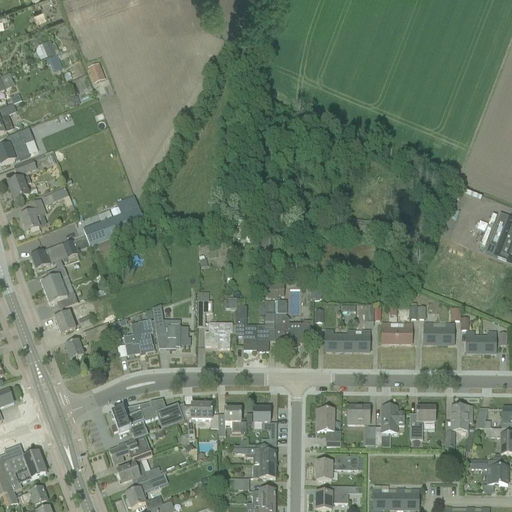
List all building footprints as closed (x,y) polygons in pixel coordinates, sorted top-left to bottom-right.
[(34,15),(37,23),(47,19),(44,11),(34,15)] [(42,47),(47,59),(59,55),(56,46),(52,48),(50,43),(42,47)] [(50,66),(53,75),(63,71),(57,58),(46,63),(47,67),(50,66)] [(88,71),(94,87),(105,82),(99,66),(88,71)] [(0,105),(0,94),(5,93),(15,88),(11,81),(16,79),(14,75),(10,77),(10,76),(0,80),(0,105)] [(10,101),(13,107),(21,104),(19,98),(10,101)] [(70,101),(73,110),(82,106),(79,98),(70,101)] [(0,137),(4,136),(4,135),(13,132),(11,125),(10,124),(2,128),(0,123),(0,121),(8,118),(16,115),(13,107),(2,112),(0,112),(0,137)] [(9,148),(0,151),(0,165),(1,168),(10,165),(14,163),(15,164),(29,159),(29,157),(25,147),(34,144),(28,131),(7,140),(7,141),(6,141),(9,148)] [(15,170),(18,178),(35,171),(33,164),(15,170)] [(210,170),(198,168),(197,178),(209,179),(210,170)] [(14,204),(29,199),(25,187),(31,185),(29,179),(8,187),(14,204)] [(65,200),(71,215),(75,213),(65,191),(42,201),(45,208),(65,200)] [(73,245),(76,255),(90,250),(145,229),(133,200),(117,206),(122,217),(83,232),(86,240),(73,245)] [(20,220),(26,236),(39,231),(35,221),(45,217),(40,203),(28,208),(31,215),(20,220)] [(511,220),(500,216),(485,255),(511,265),(511,220)] [(360,238),(370,238),(386,240),(387,224),(370,223),(370,224),(362,224),(362,222),(353,222),(352,237),(360,238)] [(261,259),(275,259),(275,237),(261,237),(261,259)] [(97,258),(104,275),(117,269),(111,251),(117,249),(114,242),(97,248),(100,256),(97,258)] [(43,255),(31,260),(36,273),(55,265),(61,263),(76,257),(72,245),(64,248),(63,247),(43,255)] [(199,263),(201,269),(207,268),(206,261),(205,261),(204,258),(199,259),(200,263),(199,263)] [(41,286),(46,297),(64,290),(61,284),(63,281),(67,279),(63,269),(45,276),(49,275),(51,282),(41,286)] [(275,303),(280,303),(280,299),(284,299),(284,287),(274,287),(274,288),(268,288),(268,293),(265,293),(265,302),(275,302),(275,303)] [(59,313),(78,306),(74,295),(67,298),(64,290),(46,297),(50,308),(60,304),(63,311),(59,313)] [(198,303),(198,326),(205,326),(206,316),(209,316),(209,295),(198,295),(198,303)] [(280,303),(275,303),(275,313),(275,316),(274,331),(274,345),(284,345),(284,351),(289,356),(295,351),(296,351),(296,350),(297,350),(300,347),(300,346),(309,346),(309,333),(313,333),(313,323),(305,323),(302,326),(289,326),(289,323),(290,322),(286,318),(287,318),(287,313),(287,304),(280,304),(280,303)] [(161,309),(152,312),(154,324),(155,333),(157,342),(166,342),(166,353),(176,353),(176,351),(180,351),(180,349),(190,349),(190,341),(188,341),(188,330),(180,330),(181,321),(179,321),(179,330),(164,330),(161,309)] [(451,324),(460,324),(460,311),(452,311),(451,324)] [(75,332),(68,312),(54,317),(55,320),(55,321),(61,338),(75,332)] [(259,354),(268,355),(268,345),(268,335),(244,335),(244,320),(243,320),(244,312),(236,312),(236,320),(236,328),(236,338),(244,338),(244,353),(259,353),(259,354)] [(275,316),(265,316),(265,331),(274,331),(275,316)] [(78,322),(81,330),(93,326),(90,318),(78,322)] [(109,328),(115,343),(121,341),(117,331),(127,327),(125,322),(118,325),(109,328)] [(141,337),(124,340),(126,349),(127,359),(154,354),(152,345),(150,336),(152,336),(152,334),(150,324),(139,326),(141,337)] [(220,352),(230,352),(230,335),(232,336),(232,326),(209,326),(209,335),(205,335),(204,350),(218,350),(220,350),(220,352)] [(381,347),(396,347),(397,330),(390,330),(390,326),(382,326),(381,347)] [(396,347),(411,347),(412,326),(404,326),(404,330),(397,330),(396,347)] [(424,347),(438,347),(439,331),(431,331),(432,327),(424,326),(424,347)] [(65,349),(71,364),(83,359),(81,351),(88,349),(86,345),(111,336),(112,337),(109,338),(111,345),(114,344),(115,343),(109,328),(108,329),(107,327),(82,336),(85,342),(65,349)] [(438,347),(453,348),(454,327),(445,327),(445,331),(439,331),(438,347)] [(325,354),(340,354),(340,339),(334,338),(334,334),(325,333),(325,354)] [(340,354),(354,354),(355,334),(347,334),(347,339),(340,339),(340,354)] [(354,354),(369,355),(370,334),(362,334),(362,339),(356,339),(356,334),(355,334),(354,354)] [(465,356),(480,356),(480,340),(473,340),(473,335),(466,335),(465,356)] [(480,356),(495,356),(495,336),(487,336),(487,340),(480,340),(480,356)] [(0,411),(14,406),(9,393),(0,396),(0,411)] [(162,403),(113,414),(114,417),(112,417),(116,429),(114,429),(112,434),(113,436),(118,434),(119,437),(129,433),(131,438),(132,437),(134,442),(148,437),(142,424),(145,424),(145,425),(157,420),(161,432),(163,431),(163,432),(184,424),(184,419),(184,409),(184,407),(178,409),(177,406),(165,411),(162,403)] [(188,435),(189,444),(195,443),(194,425),(195,425),(195,423),(218,424),(217,418),(211,418),(211,414),(212,414),(212,412),(211,412),(211,407),(192,407),(192,412),(184,411),(184,409),(184,419),(184,424),(184,426),(187,426),(188,435)] [(347,419),(347,423),(355,423),(355,428),(363,428),(363,423),(369,423),(369,419),(369,409),(347,409),(347,419)] [(374,451),(382,451),(382,436),(397,436),(397,428),(404,428),(404,415),(397,415),(397,409),(388,409),(388,410),(381,410),(381,430),(375,430),(375,442),(374,448),(374,451)] [(409,443),(422,443),(423,425),(434,425),(435,410),(417,410),(416,417),(410,417),(409,443)] [(451,425),(451,434),(454,434),(467,434),(467,430),(467,426),(471,426),(472,410),(451,410),(451,420),(451,425)] [(511,410),(503,411),(503,431),(511,431),(511,426),(511,425),(511,410)] [(218,424),(218,440),(225,439),(225,426),(232,426),(232,435),(246,436),(246,425),(241,425),(241,412),(225,411),(225,419),(218,419),(218,418),(217,418),(218,424)] [(475,431),(476,431),(486,431),(490,431),(491,424),(485,424),(486,421),(488,411),(480,411),(475,431)] [(269,450),(276,450),(277,426),(270,426),(270,412),(254,412),(254,422),(254,426),(262,426),(262,434),(269,434),(269,450)] [(326,450),(340,450),(340,442),(334,442),(334,413),(317,412),(317,435),(326,435),(326,450)] [(494,464),(501,464),(501,457),(511,457),(511,431),(503,431),(490,431),(486,431),(486,438),(490,438),(490,440),(500,441),(500,457),(494,457),(494,464)] [(188,435),(180,438),(183,447),(189,445),(189,444),(188,435)] [(445,438),(445,452),(454,452),(454,438),(445,438)] [(110,454),(115,467),(124,464),(123,459),(130,457),(133,466),(141,463),(152,459),(146,441),(138,444),(137,442),(133,443),(129,445),(130,447),(126,448),(126,446),(118,449),(119,451),(110,454)] [(439,441),(435,445),(438,449),(443,446),(439,441)] [(185,451),(189,456),(195,452),(191,446),(190,447),(189,446),(187,446),(188,448),(185,451)] [(5,458),(0,459),(0,465),(11,495),(14,494),(22,491),(20,487),(36,481),(46,477),(38,456),(36,457),(25,461),(20,448),(4,454),(5,458)] [(249,450),(239,450),(235,450),(234,455),(247,455),(247,461),(253,461),(253,469),(275,469),(275,456),(261,456),(261,450),(249,450)] [(316,483),(331,483),(331,473),(347,474),(358,473),(359,460),(334,460),(334,466),(316,466),(316,483)] [(117,474),(122,486),(146,478),(148,483),(167,476),(166,474),(161,476),(159,471),(145,476),(141,463),(133,466),(134,468),(117,474)] [(483,495),(493,495),(493,488),(507,488),(508,470),(501,470),(501,464),(494,464),(471,464),(471,472),(486,472),(486,488),(483,488),(483,495)] [(0,499),(3,499),(11,495),(0,465),(0,499)] [(259,482),(275,482),(275,469),(253,469),(253,481),(259,481),(259,482)] [(127,503),(126,504),(128,510),(129,510),(131,510),(131,511),(145,507),(143,501),(146,500),(145,495),(159,490),(156,480),(131,490),(133,495),(126,497),(128,502),(127,503)] [(314,505),(314,511),(331,511),(332,506),(348,507),(348,490),(335,490),(335,496),(326,496),(316,496),(316,505),(314,505)] [(31,502),(34,510),(47,505),(42,491),(22,499),(24,505),(31,502)] [(372,511),(388,511),(388,497),(380,497),(380,493),(373,493),(372,511)] [(388,511),(403,511),(403,497),(404,493),(396,493),(396,497),(388,497),(388,511)] [(403,511),(418,511),(419,493),(411,493),(411,497),(403,497),(403,511)] [(3,499),(7,511),(18,507),(14,494),(11,495),(3,499)] [(252,507),(275,507),(275,494),(252,494),(252,507)] [(149,511),(163,507),(160,499),(147,504),(150,511),(149,511)]
